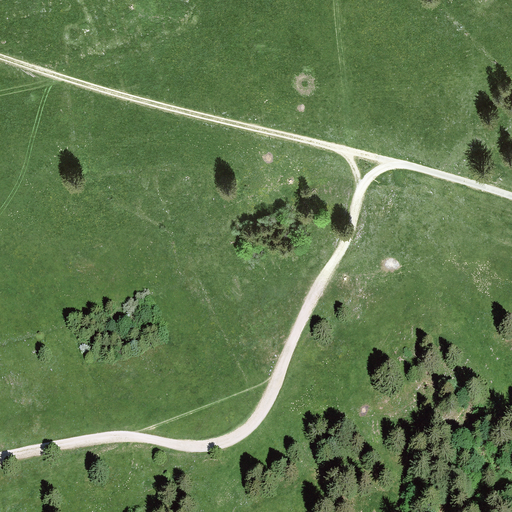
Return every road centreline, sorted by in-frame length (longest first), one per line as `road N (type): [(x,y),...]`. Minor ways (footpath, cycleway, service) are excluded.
road 1 (track): [(0,55),(191,115),(344,149),(361,187),(324,285),(266,406),(246,428),(219,444),(180,447),(121,436),(0,460)]
road 2 (unclassified): [(344,149),(511,196)]
